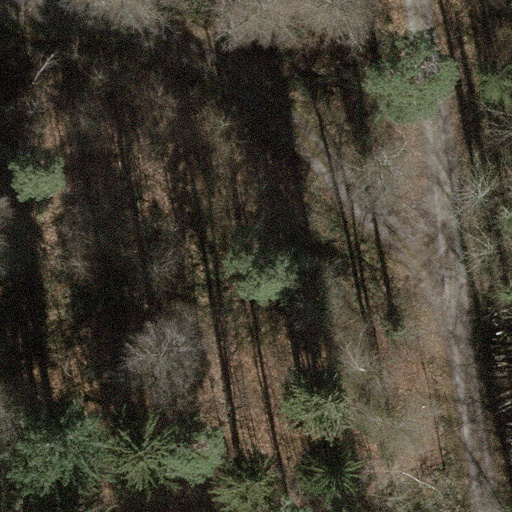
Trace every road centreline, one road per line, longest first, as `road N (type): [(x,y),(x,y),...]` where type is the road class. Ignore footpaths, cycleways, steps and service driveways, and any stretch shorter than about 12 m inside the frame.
road 1 (track): [(15,0),(113,27),(256,96),(466,305)]
road 2 (track): [(413,0),(496,511)]
